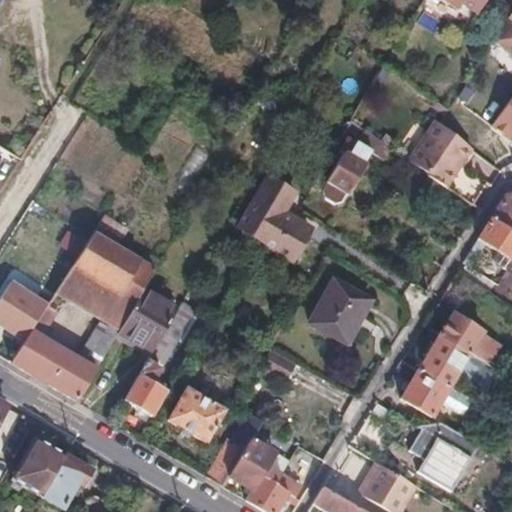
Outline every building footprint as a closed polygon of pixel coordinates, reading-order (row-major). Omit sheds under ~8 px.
[(462,6),(472,12),(480,0),(442,0),(459,11),(462,6)] [(486,0),(480,0),(472,12),(477,15),(486,0)] [(511,25),(506,20),(493,41),(511,57),(511,25)] [(511,125),(490,111),(468,141),(508,170),(511,164),(511,125)] [(372,151),(379,141),(349,121),(344,128),(354,134),(351,140),(345,136),(338,149),(343,152),(320,189),(323,199),(331,203),(339,201),(343,195),(346,196),(365,164),(362,162),(370,150),(372,151)] [(474,150),(433,121),(406,159),(439,182),(456,158),(464,165),(474,150)] [(456,158),(439,182),(447,188),(464,165),(456,158)] [(241,226),(291,256),(307,229),(278,211),(290,192),(269,180),(241,226)] [(511,197),(502,200),(489,220),(511,235),(511,197)] [(127,229),(103,215),(93,231),(117,245),(127,229)] [(511,235),(489,220),(476,242),(511,264),(511,235)] [(142,289),(154,267),(117,245),(93,231),(89,237),(69,268),(132,306),(142,289)] [(132,306),(69,268),(54,292),(118,330),(132,306)] [(37,320),(47,304),(10,281),(0,297),(0,325),(24,340),(30,330),(37,320)] [(311,321),(345,341),(368,302),(333,282),(311,321)] [(142,289),(132,306),(118,330),(117,331),(151,352),(176,309),(142,289)] [(46,305),(37,320),(45,325),(54,310),(46,305)] [(177,306),(176,309),(151,352),(148,357),(137,376),(155,386),(164,369),(163,368),(193,315),(177,306)] [(468,354),(480,335),(481,333),(452,315),(439,337),(468,354)] [(37,320),(30,330),(39,335),(45,325),(37,320)] [(24,340),(10,362),(76,401),(114,337),(116,333),(98,322),(74,356),(39,335),(30,330),(24,340)] [(116,333),(114,337),(148,357),(151,352),(117,331),(116,333)] [(468,354),(487,365),(498,346),(480,335),(468,354)] [(417,371),(448,388),(463,363),(468,354),(439,337),(417,371)] [(285,379),(295,363),(268,347),(259,363),(285,379)] [(481,373),(487,365),(468,354),(463,363),(481,373)] [(430,417),(448,388),(417,371),(400,399),(430,417)] [(137,376),(122,401),(149,416),(164,391),(155,386),(137,376)] [(165,421),(204,443),(222,411),(184,389),(165,421)] [(260,421),(246,412),(229,439),(244,448),(249,440),(260,421)] [(417,473),(450,492),(477,446),(439,424),(415,427),(403,449),(424,461),(417,473)] [(227,438),(203,476),(221,487),(227,477),(244,448),(229,439),(227,438)] [(281,475),(288,463),(249,440),(244,448),(227,477),(249,491),(258,476),(274,485),(281,475)] [(40,498),(63,459),(32,441),(8,481),(40,498)] [(88,474),(63,459),(40,498),(60,509),(75,483),(81,487),(88,474)] [(362,498),(381,466),(374,462),(356,493),(362,498)] [(386,511),(401,511),(416,487),(381,466),(362,498),(386,511)] [(277,511),(284,502),(289,493),(295,483),(281,475),(274,485),(258,476),(249,491),(244,500),(263,511),(277,511)] [(361,511),(323,490),(313,506),(323,511),(361,511)] [(295,508),(300,500),(289,493),(284,502),(295,508)] [(85,511),(104,511),(108,506),(93,498),(85,511)] [(511,511),(511,503),(504,498),(495,511),(511,511)]
